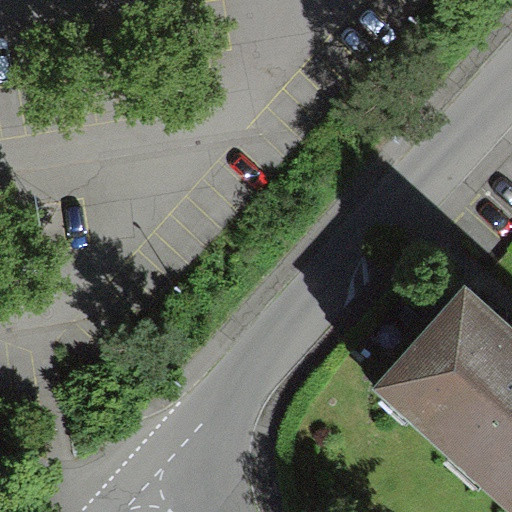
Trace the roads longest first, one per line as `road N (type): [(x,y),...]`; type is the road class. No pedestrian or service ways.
road 1 (residential): [(511,77),(138,489)]
road 2 (unclassified): [(0,449),(138,489)]
